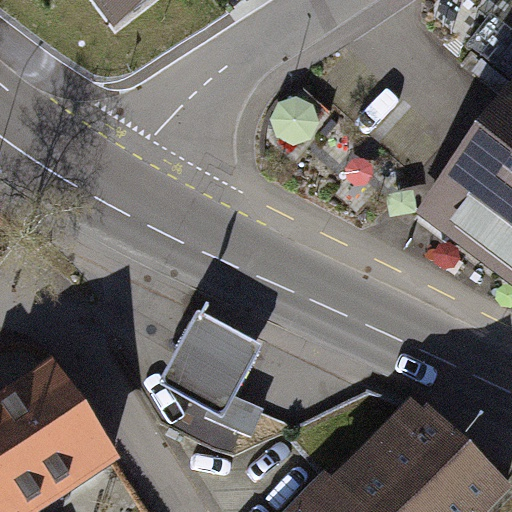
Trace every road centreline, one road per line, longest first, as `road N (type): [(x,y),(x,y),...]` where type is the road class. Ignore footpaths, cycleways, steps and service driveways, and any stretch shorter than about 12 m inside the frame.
road 1 (primary): [(118,197),(511,392)]
road 2 (residential): [(0,316),(25,299),(52,305),(182,511)]
road 3 (residential): [(326,0),(184,104),(118,197)]
road 4 (primary): [(0,118),(118,197)]
